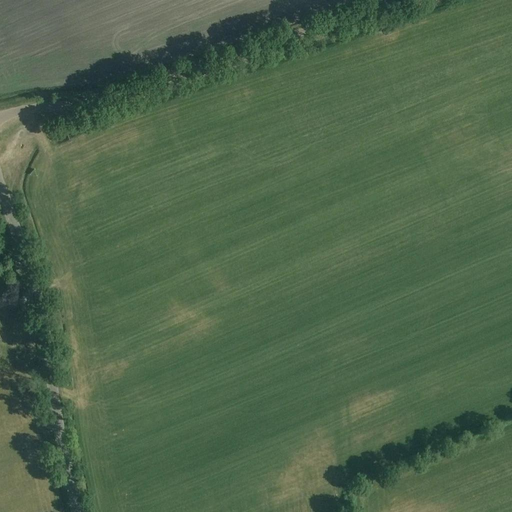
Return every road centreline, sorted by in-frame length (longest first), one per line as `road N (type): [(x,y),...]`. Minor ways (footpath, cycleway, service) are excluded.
road 1 (unclassified): [(0,119),(102,99),(399,0)]
road 2 (tertiary): [(76,511),(45,326),(0,185)]
